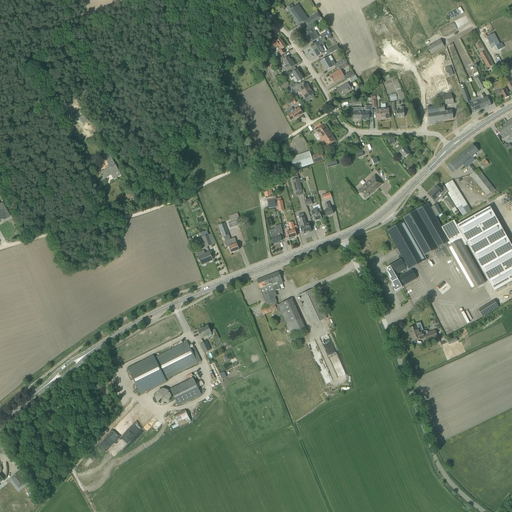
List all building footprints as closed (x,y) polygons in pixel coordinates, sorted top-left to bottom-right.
[(296,21),(295,22),(298,26),(307,19),(300,9),(299,10),(296,6),(293,8),(291,5),(286,8),(289,12),(290,11),(296,21)] [(458,9),(448,15),(451,20),(461,14),(458,9)] [(317,13),(309,19),(312,23),(320,18),(317,13)] [(459,21),(461,26),(468,23),(465,18),(459,21)] [(306,38),(309,43),(318,37),(312,26),(304,30),(306,33),(304,34),(306,38)] [(321,35),(323,39),(331,34),(328,29),(325,31),(326,32),(321,35)] [(486,37),(492,48),(500,44),(494,33),(486,37)] [(269,45),(272,50),(278,46),(281,51),(279,53),(281,56),(286,53),(283,49),(286,47),(280,39),(276,41),(275,40),(269,45)] [(315,52),(317,56),(327,51),(320,40),(314,44),(315,46),(312,47),(315,52)] [(427,47),(431,54),(444,47),(440,40),(427,47)] [(328,50),(331,54),(339,49),(337,45),(331,49),(330,49),(328,50)] [(445,49),(430,55),(436,70),(452,63),(445,49)] [(480,54),(488,68),(492,66),(484,52),(480,54)] [(321,61),(323,65),(326,70),(336,65),(330,56),(321,61)] [(288,57),(282,61),(286,66),(282,69),(284,72),(294,65),(292,62),(291,62),(288,57)] [(429,57),(418,61),(429,94),(439,91),(438,86),(436,87),(434,82),(437,81),(429,57)] [(336,64),(338,68),(343,65),(347,63),(345,59),(336,64)] [(343,65),(338,68),(339,70),(333,73),(334,74),(330,76),(331,78),(331,79),(332,79),(334,83),(344,77),(340,70),(344,68),(343,65)] [(283,75),(285,79),(289,76),(291,79),(294,77),(298,83),(303,79),(303,78),(304,78),(302,75),(301,76),(297,69),(291,73),(290,71),(283,75)] [(423,103),(412,74),(402,77),(413,106),(423,103)] [(474,77),(481,91),(486,88),(478,75),(474,77)] [(493,84),(496,90),(494,91),(496,95),(498,94),(500,97),(501,96),(503,99),(509,96),(505,89),(502,90),(501,88),(502,87),(499,81),(493,84)] [(337,89),(341,96),(346,93),(346,94),(352,91),(347,83),(337,89)] [(290,89),(294,95),(299,92),(299,93),(301,91),(305,97),(303,99),(305,102),(308,100),(308,101),(313,98),(314,97),(312,94),(313,94),(307,84),(301,88),(299,84),(298,85),(295,87),(290,89)] [(459,85),(465,103),(470,102),(465,89),(463,84),(459,85)] [(290,101),(291,100),(294,105),(298,102),(292,93),(287,96),(290,101)] [(451,94),(443,95),(445,106),(453,104),(453,99),(451,94)] [(477,101),(469,104),(473,113),(491,106),(487,97),(485,98),(483,94),(480,95),(480,97),(476,98),(477,101)] [(444,105),(427,107),(428,113),(429,122),(453,119),(452,110),(445,111),(444,105)] [(361,108),(361,112),(361,119),(362,119),(362,120),(365,120),(365,119),(369,119),(369,113),(372,113),(372,108),(372,106),(365,106),(365,108),(361,108)] [(292,111),(293,111),(287,115),(290,121),(294,118),(295,119),(303,114),(299,107),(296,109),(296,108),(292,111)] [(399,110),(396,110),(397,118),(404,117),(403,107),(399,107),(399,110)] [(361,108),(352,108),(352,113),(354,113),(354,119),(357,119),(358,120),(360,120),(360,119),(361,119),(361,112),(361,108)] [(376,109),(377,119),(389,118),(388,109),(376,109)] [(77,114),(75,115),(82,125),(87,122),(80,111),(77,113),(77,114)] [(511,119),(496,129),(499,134),(502,137),(509,133),(510,134),(511,132),(511,119)] [(318,140),(322,145),(324,143),(326,147),(336,141),(325,125),(316,131),(321,138),(318,140)] [(67,145),(81,169),(85,167),(71,143),(67,145)] [(402,155),(399,157),(401,160),(410,153),(405,147),(403,148),(399,144),(397,145),(399,147),(395,150),(398,153),(399,152),(402,155)] [(472,144),(447,166),(453,173),(462,165),(465,168),(475,160),(472,157),(479,152),(472,144)] [(290,158),(294,170),(313,163),(309,152),(290,158)] [(312,156),(314,163),(325,160),(322,152),(312,156)] [(102,175),(98,177),(101,181),(108,177),(108,176),(111,175),(114,179),(121,175),(118,171),(117,169),(109,155),(104,158),(109,167),(101,172),(102,175)] [(480,162),(484,168),(489,165),(485,159),(480,162)] [(470,175),(486,196),(494,190),(478,169),(476,170),(471,165),(467,168),(471,174),(470,175)] [(375,175),(358,191),(365,199),(382,183),(375,175)] [(291,181),(294,192),(302,190),(299,178),(291,181)] [(432,190),(428,193),(429,194),(434,199),(437,197),(439,199),(447,190),(441,184),(438,187),(437,186),(433,190),(432,190)] [(264,188),(265,196),(270,196),(270,194),(272,194),(271,191),(270,191),(269,188),(264,188)] [(331,197),(330,193),(321,196),(323,201),(331,197)] [(444,201),(450,210),(455,207),(448,198),(444,201)] [(277,207),(276,199),(273,199),(268,200),(269,208),(277,207)] [(9,217),(2,203),(0,204),(0,219),(1,219),(2,218),(3,220),(9,217)] [(324,211),(326,217),(327,216),(328,217),(329,216),(329,215),(333,214),(328,203),(325,204),(327,210),(324,211)] [(402,287),(417,278),(411,268),(427,260),(424,256),(449,242),(451,245),(443,249),(447,256),(450,254),(470,291),(485,283),(465,246),(467,245),(493,291),(511,280),(511,246),(490,207),(457,225),(454,220),(441,227),(432,212),(427,203),(403,218),(404,221),(387,231),(389,234),(387,235),(389,239),(391,238),(403,259),(401,260),(401,259),(386,268),(392,285),(393,284),(394,286),(393,287),(395,292),(402,287)] [(431,207),(436,216),(442,213),(437,204),(431,207)] [(461,205),(458,208),(463,216),(471,211),(467,205),(463,208),(461,205)] [(317,210),(317,209),(311,212),(315,221),(322,219),(319,213),(322,212),(320,208),(317,210)] [(229,216),(231,221),(239,218),(237,213),(229,216)] [(299,219),(302,230),(302,229),(304,234),(305,234),(307,234),(308,233),(311,232),(309,223),(306,224),(304,217),(299,219)] [(236,221),(228,223),(230,228),(239,226),(238,225),(243,223),(243,222),(245,221),(244,218),(236,220),(236,221)] [(219,225),(223,237),(229,235),(224,223),(219,225)] [(283,238),(281,225),(275,227),(276,231),(270,234),(273,244),(274,244),(274,245),(277,244),(277,242),(282,241),(281,238),(283,238)] [(290,228),(291,231),(287,232),(286,228),(282,228),(284,233),(287,232),(289,239),(297,236),(294,226),(290,228)] [(201,238),(205,248),(212,245),(207,231),(200,233),(202,238),(201,238)] [(234,238),(224,242),(227,247),(228,247),(231,253),(239,250),(237,243),(236,243),(234,238)] [(206,263),(205,262),(208,261),(209,262),(213,260),(209,252),(205,253),(204,250),(196,253),(199,260),(201,265),(202,264),(202,265),(205,264),(205,263),(206,263)] [(369,259),(371,263),(374,261),(374,260),(382,256),(381,253),(369,259)] [(366,265),(376,282),(380,279),(370,263),(366,265)] [(282,280),(279,272),(256,280),(265,301),(266,301),(268,305),(267,305),(268,307),(261,310),(263,315),(277,310),(279,315),(281,315),(283,319),(280,320),(281,323),(284,322),(286,326),(301,319),(292,299),(277,305),(276,302),(277,302),(274,294),(269,296),(268,293),(275,290),(280,290),(278,285),(283,284),(282,280)] [(444,293),(451,287),(446,282),(445,283),(440,278),(434,284),(441,292),(442,291),(444,293)] [(383,284),(379,287),(386,298),(390,296),(383,284)] [(298,295),(312,325),(327,318),(313,289),(298,295)] [(482,317),(499,307),(494,300),(478,310),(482,317)] [(208,326),(197,331),(202,339),(212,334),(208,326)] [(416,326),(409,329),(413,340),(416,338),(417,340),(424,337),(422,332),(420,333),(417,326),(416,326)] [(428,333),(424,334),(425,337),(427,341),(436,337),(434,331),(428,333)] [(298,339),(296,334),(287,337),(289,342),(298,339)] [(165,379),(198,363),(187,341),(155,358),(154,356),(128,369),(140,394),(166,381),(165,379)] [(200,345),(204,353),(211,350),(206,341),(200,345)] [(329,372),(321,375),(325,384),(333,381),(329,372)] [(170,389),(178,406),(201,395),(193,378),(170,389)] [(171,393),(158,387),(152,400),(165,406),(171,393)] [(114,455),(130,444),(140,429),(148,424),(153,416),(145,410),(137,422),(127,429),(124,433),(118,429),(114,432),(113,434),(104,440),(102,438),(98,444),(102,449),(105,451),(112,446),(110,449),(114,455)] [(172,416),(178,427),(190,422),(185,410),(172,416)] [(17,473),(11,478),(18,488),(25,483),(17,473)]
